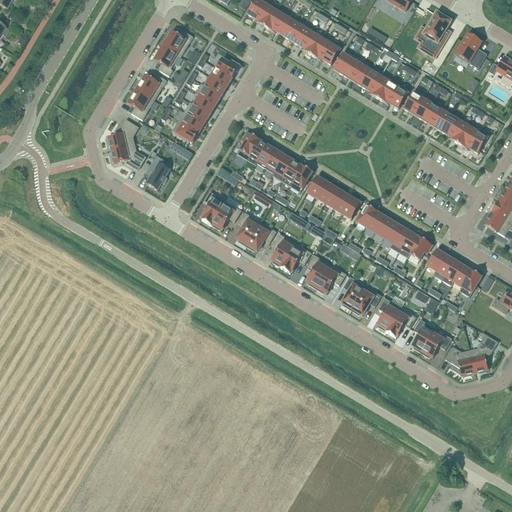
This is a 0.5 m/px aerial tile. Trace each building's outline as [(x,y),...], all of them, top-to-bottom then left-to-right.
[(0,0),(0,7),(7,11),(13,0),(0,0)] [(411,0),(385,0),(385,1),(405,14),(413,1),(411,0)] [(256,23),(256,24),(266,7),(257,1),(247,16),(257,22),(256,23)] [(276,13),(266,7),(256,24),(265,29),(276,13)] [(276,13),(265,29),(274,35),(285,18),(276,13)] [(436,15),(423,37),(431,42),(424,54),(434,60),(446,40),(442,38),(451,23),(436,15)] [(294,24),(285,18),(274,35),(275,35),(276,34),(285,39),(294,24)] [(294,24),(285,39),(294,45),(303,29),(294,24)] [(0,36),(1,36),(6,39),(9,32),(0,26),(0,36)] [(294,45),(303,50),(312,35),(303,29),(294,45)] [(164,47),(163,48),(179,58),(181,59),(193,39),(182,33),(179,38),(172,34),(168,41),(167,40),(163,46),(164,47)] [(322,41),(312,35),(303,50),(302,51),(311,57),(322,41)] [(482,44),(469,36),(456,56),(479,70),(487,56),(481,52),(480,53),(477,51),(482,44)] [(322,41),(311,57),(321,63),(331,46),(322,41)] [(322,62),(331,67),(341,52),(331,46),(321,63),(322,62)] [(179,58),(163,48),(160,54),(159,54),(155,60),(156,61),(155,62),(162,67),(158,72),(169,79),(173,73),(171,71),(179,58)] [(333,71),(343,77),(353,61),(343,56),(333,71)] [(511,62),(505,58),(499,68),(494,65),(489,74),(494,77),(496,73),(511,82),(511,62)] [(232,80),(232,81),(240,68),(231,63),(230,66),(222,61),(216,71),(232,80)] [(362,67),(353,61),(343,77),(352,83),(362,67)] [(425,61),(419,70),(434,79),(439,70),(425,61)] [(352,83),(361,88),(371,72),(362,67),(352,83)] [(371,72),(361,88),(370,94),(369,95),(370,96),(381,79),(383,75),(373,68),(371,73),(371,72)] [(232,80),(216,71),(211,79),(211,80),(226,89),(232,81),(232,80)] [(143,85),(142,84),(138,90),(139,91),(138,92),(156,103),(168,83),(157,77),(154,82),(147,78),(143,85)] [(211,80),(211,79),(209,78),(203,87),(203,88),(221,99),(226,89),(211,80)] [(381,79),(370,96),(379,101),(389,84),(381,79)] [(379,101),(388,107),(399,90),(389,84),(379,101)] [(203,88),(203,87),(201,86),(195,96),(199,99),(199,98),(215,108),(221,99),(203,88)] [(399,111),(408,95),(399,90),(388,107),(389,107),(390,106),(399,111)] [(144,123),(156,103),(138,92),(134,99),(133,98),(130,104),(131,105),(129,106),(136,111),(133,116),(144,123)] [(413,95),(404,111),(413,116),(422,101),(413,95)] [(199,98),(199,99),(194,107),(194,108),(210,117),(215,108),(199,98)] [(413,116),(423,122),(432,107),(434,105),(424,98),(422,101),(413,116)] [(184,114),(204,126),(210,117),(194,108),(194,107),(190,105),(184,114)] [(441,112),(432,107),(423,122),(432,128),(441,112)] [(441,133),(451,118),(441,112),(432,128),(441,133)] [(204,126),(184,114),(178,123),(198,136),(199,135),(204,126)] [(451,118),(441,133),(450,139),(459,123),(451,118)] [(112,152),(134,147),(133,139),(138,130),(126,122),(117,137),(109,139),(112,152)] [(198,136),(178,123),(173,133),(193,146),(199,136),(199,135),(198,136)] [(469,129),(459,123),(450,139),(449,140),(459,146),(469,129)] [(469,129),(459,146),(468,152),(481,130),(480,130),(478,134),(469,129)] [(481,130),(468,152),(469,150),(478,156),(490,136),(481,130)] [(237,157),(246,162),(259,142),(247,135),(242,143),(245,145),(237,157)] [(259,142),(246,162),(255,168),(256,168),(257,166),(268,148),(259,143),(260,142),(259,142)] [(134,147),(112,152),(115,166),(124,163),(138,172),(146,160),(136,154),(134,147)] [(268,148),(257,166),(266,171),(276,153),(268,148)] [(276,153),(266,171),(274,176),(273,178),(285,159),(276,153)] [(164,163),(156,158),(148,172),(153,175),(146,186),(147,186),(157,192),(162,185),(164,186),(167,181),(165,179),(170,172),(162,167),(164,163)] [(285,159),(273,178),(282,184),(294,164),(285,159)] [(302,169),(294,164),(282,184),(291,189),(304,169),(303,168),(302,169)] [(313,174),(304,169),(291,189),(300,195),(313,174)] [(221,171),(217,176),(224,180),(227,175),(221,171)] [(307,195),(316,200),(326,184),(317,179),(307,195)] [(335,190),(326,184),(316,200),(325,206),(335,190)] [(335,190),(325,206),(334,211),(343,195),(335,190)] [(511,196),(505,192),(499,203),(498,203),(511,211),(511,196)] [(212,226),(226,204),(210,194),(203,205),(209,208),(202,220),(203,220),(202,222),(212,228),(213,226),(212,226)] [(343,216),(352,201),(343,195),(334,211),(343,216)] [(352,201),(343,216),(352,222),(361,206),(352,201)] [(511,211),(498,203),(491,215),(511,227),(511,211)] [(212,226),(213,226),(214,227),(213,228),(219,232),(220,231),(223,232),(229,221),(235,224),(242,213),(226,204),(212,226)] [(364,232),(366,230),(376,213),(367,208),(357,224),(359,225),(357,228),(364,232)] [(376,213),(366,230),(375,235),(385,219),(377,214),(376,213)] [(239,244),(246,249),(261,225),(245,215),(238,226),(244,230),(237,241),(239,243),(239,244)] [(511,227),(491,215),(485,227),(505,239),(509,232),(511,232),(511,227)] [(375,235),(384,240),(394,225),(385,219),(375,235)] [(277,234),(261,225),(246,249),(254,253),(255,252),(257,254),(264,242),(270,245),(277,234)] [(402,230),(394,225),(384,240),(392,246),(402,230)] [(390,250),(399,255),(412,236),(402,230),(392,246),(390,250)] [(280,268),(281,268),(282,268),(296,246),(280,236),(273,247),(279,251),(272,262),(274,264),(273,265),(280,269),(280,268)] [(412,236),(399,255),(408,261),(411,257),(420,240),(419,241),(412,236)] [(432,248),(420,240),(411,257),(420,262),(425,255),(427,256),(432,248)] [(282,268),(281,268),(281,270),(290,276),(291,274),(292,275),(299,263),(305,267),(311,256),(296,246),(282,268)] [(436,273),(446,258),(437,252),(427,268),(436,273)] [(316,291),(331,267),(315,258),(308,269),(313,272),(306,283),(309,285),(308,286),(316,291)] [(446,258),(436,273),(445,279),(454,263),(446,258)] [(454,284),(463,269),(454,263),(445,279),(442,283),(451,288),(454,284)] [(331,267),(316,291),(324,296),(324,294),(327,296),(334,284),(340,288),(346,277),(331,267)] [(462,289),(472,274),(463,269),(454,284),(462,289)] [(472,273),(472,274),(462,289),(459,293),(469,299),(482,279),(472,273)] [(344,308),(351,312),(366,289),(350,279),(343,290),(349,293),(342,305),(345,307),(344,308)] [(382,299),(366,289),(351,312),(359,317),(360,316),(363,317),(370,306),(375,309),(382,299)] [(496,301),(492,308),(505,316),(509,310),(511,311),(511,297),(505,293),(499,303),(496,301)] [(386,334),(387,334),(399,315),(401,310),(385,301),(379,311),(384,315),(377,326),(379,328),(378,329),(385,333),(386,332),(387,332),(386,334)] [(408,320),(399,315),(387,334),(396,340),(397,338),(398,339),(405,327),(410,331),(417,320),(411,316),(408,320)] [(422,355),(434,336),(436,332),(420,322),(414,333),(419,336),(412,348),(415,349),(414,351),(422,355)] [(477,351),(470,353),(475,375),(480,374),(480,375),(487,374),(486,373),(488,372),(486,364),(495,350),(498,344),(482,335),(479,340),(483,342),(477,351)] [(434,336),(422,355),(429,360),(430,358),(433,360),(440,349),(445,352),(452,341),(446,337),(443,342),(434,336)] [(470,376),(475,375),(470,353),(462,355),(453,349),(446,362),(460,370),(462,379),(464,378),(464,379),(471,378),(470,376)]
